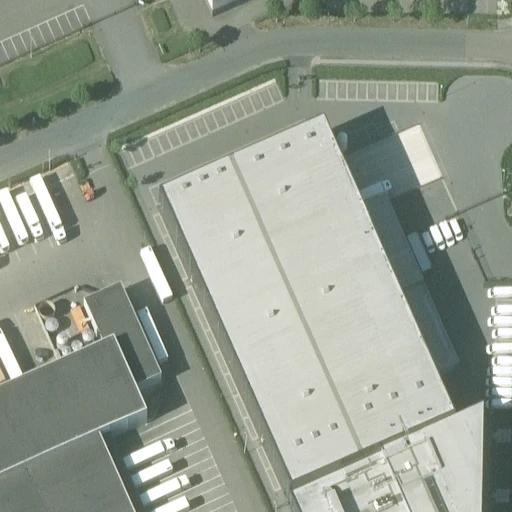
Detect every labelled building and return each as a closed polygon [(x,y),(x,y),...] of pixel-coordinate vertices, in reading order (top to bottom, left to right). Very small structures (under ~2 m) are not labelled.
[(203,0),(212,19),(254,0),(203,0)] [(500,153),(511,153),(511,97),(501,98),(500,153)] [(323,136),(158,209),(292,511),(481,511),(484,419),(454,432),(396,300),(423,288),(402,239),(374,251),(323,136)] [(495,223),(511,223),(511,175),(496,175),(495,223)] [(84,309),(104,354),(0,399),(0,511),(128,511),(99,445),(147,424),(134,396),(161,384),(120,292),(84,309)]
